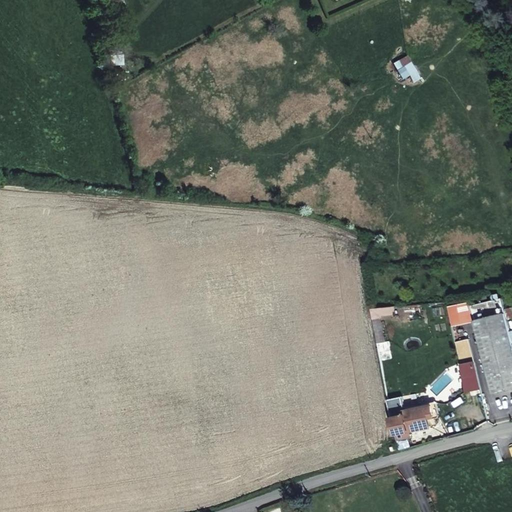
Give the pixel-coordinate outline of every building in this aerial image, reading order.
[(450,23),(459,18),(456,11),(446,17),(450,23)] [(420,79),(410,62),(403,66),(413,83),(420,79)] [(511,335),(506,309),(503,298),(473,305),(494,393),(511,388),(511,335)] [(471,301),(451,306),(455,326),(475,322),(471,301)] [(379,344),(385,342),(383,331),(384,331),(381,315),(396,314),(395,306),(372,308),(379,344)] [(394,341),(392,330),(384,331),(383,331),(385,342),(390,341),(394,341)] [(393,360),(390,341),(385,342),(379,344),(380,350),(382,362),(393,360)] [(481,388),(477,371),(463,374),(466,392),(468,391),(481,388)] [(481,388),(468,391),(469,397),(482,394),(481,388)] [(407,411),(404,396),(389,399),(396,434),(410,431),(432,426),(430,418),(440,416),(437,404),(432,405),(432,403),(419,405),(419,408),(407,411)] [(410,431),(396,434),(397,441),(412,437),(410,431)]
